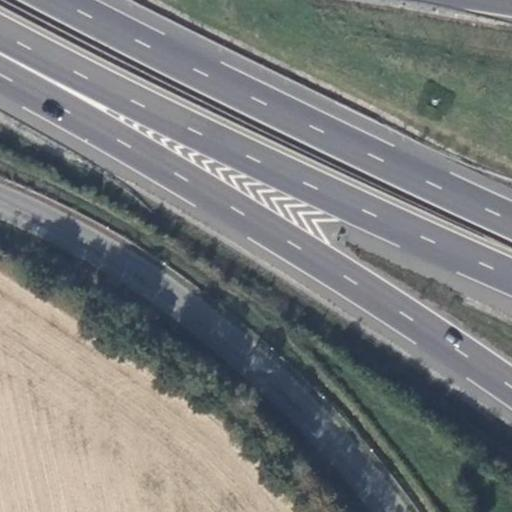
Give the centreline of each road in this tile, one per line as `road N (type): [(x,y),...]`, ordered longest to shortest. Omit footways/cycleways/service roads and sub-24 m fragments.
road 1 (trunk): [(0,78),(272,234),(511,389)]
road 2 (trunk): [(0,36),(511,278)]
road 3 (trunk): [(511,220),(160,57),(56,0)]
road 4 (tertiary): [(0,203),(162,288),(278,382),(391,511)]
